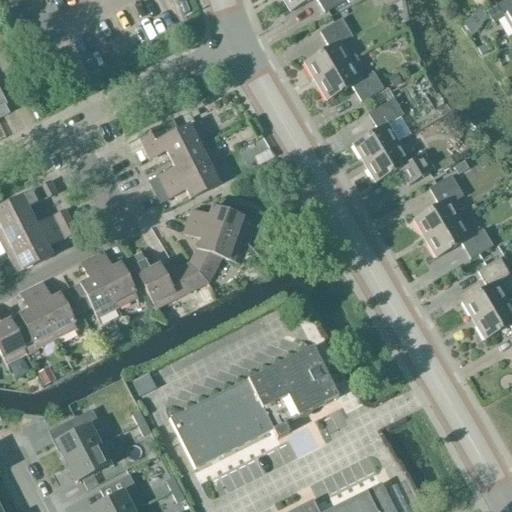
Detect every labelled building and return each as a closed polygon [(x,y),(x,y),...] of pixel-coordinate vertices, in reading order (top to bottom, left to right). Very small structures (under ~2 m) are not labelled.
[(282,0),(290,14),(313,0),(315,0),(325,16),(347,4),(344,0),(282,0)] [(505,19),(511,31),(511,0),(509,0),(486,14),(493,26),(505,19)] [(348,49),(344,48),(341,49),(338,44),(350,37),(339,19),(317,32),(328,50),(304,64),(315,84),(355,60),(348,49)] [(315,84),(327,103),(351,89),(360,104),(382,90),(372,72),(359,80),(356,74),(359,73),(360,70),(355,60),(315,84)] [(390,102),(367,115),(377,132),(353,146),(364,166),(399,145),(387,126),(400,118),(390,102)] [(178,134),(172,123),(138,140),(149,162),(166,154),(170,162),(208,143),(199,124),(178,134)] [(218,162),(208,143),(170,162),(174,171),(149,183),(155,194),(218,162)] [(409,163),(399,145),(364,166),(376,185),(400,170),(410,186),(432,173),(422,155),(409,163)] [(449,158),(438,165),(442,173),(454,166),(449,158)] [(185,193),(189,202),(228,182),(218,162),(155,194),(160,205),(185,193)] [(463,163),(452,169),(457,177),(468,171),(463,163)] [(450,178),(428,191),(437,207),(413,221),(425,241),(460,220),(452,205),(463,199),(450,178)] [(0,209),(0,234),(31,219),(25,207),(54,193),(50,185),(0,209)] [(191,213),(187,224),(239,242),(247,222),(213,209),(209,220),(191,213)] [(31,219),(0,234),(0,241),(7,256),(69,224),(64,214),(35,228),(31,219)] [(472,239),(460,220),(425,241),(436,260),(460,246),(470,262),(492,249),(483,232),(472,239)] [(7,256),(17,276),(51,258),(46,248),(74,234),(69,224),(7,256)] [(198,252),(190,264),(207,285),(221,261),(231,265),(239,242),(187,224),(183,235),(200,242),(198,252)] [(91,261),(119,315),(139,305),(130,290),(141,284),(130,262),(110,272),(102,255),(91,261)] [(141,284),(155,311),(187,296),(175,273),(163,278),(158,268),(148,273),(140,256),(130,262),(141,284)] [(498,259),(476,272),(486,289),(462,304),(473,323),(508,302),(497,284),(508,277),(498,259)] [(90,310),(98,326),(119,315),(91,261),(80,266),(89,282),(69,292),(80,315),(90,310)] [(175,273),(187,296),(207,285),(190,264),(175,273)] [(56,342),(77,332),(76,331),(81,329),(77,322),(73,324),(71,320),(80,315),(69,292),(50,302),(41,286),(30,291),(56,342)] [(36,352),(56,342),(30,291),(20,297),(28,313),(8,323),(25,357),(26,356),(36,351),(36,352)] [(511,308),(508,302),(473,323),(485,342),(509,328),(511,332),(511,308)] [(0,327),(0,354),(6,367),(25,357),(8,323),(0,327)] [(283,426),(336,399),(335,397),(334,397),(310,349),(167,421),(193,472),(270,432),(275,441),(287,435),(283,426)] [(97,350),(90,353),(94,361),(95,364),(102,360),(101,357),(97,350)] [(65,465),(103,446),(93,428),(98,425),(92,413),(70,424),(75,435),(55,445),(65,465)] [(136,428),(144,424),(138,413),(131,417),(136,428)] [(142,439),(149,435),(144,424),(136,428),(142,439)] [(113,466),(103,446),(65,465),(75,485),(113,466)] [(170,495),(178,491),(173,480),(165,484),(170,495)] [(392,511),(379,485),(325,511),(301,511),(300,509),(294,511),(392,511)] [(175,506),(183,502),(178,491),(170,495),(175,506)] [(89,511),(135,511),(126,492),(121,495),(89,511)]
